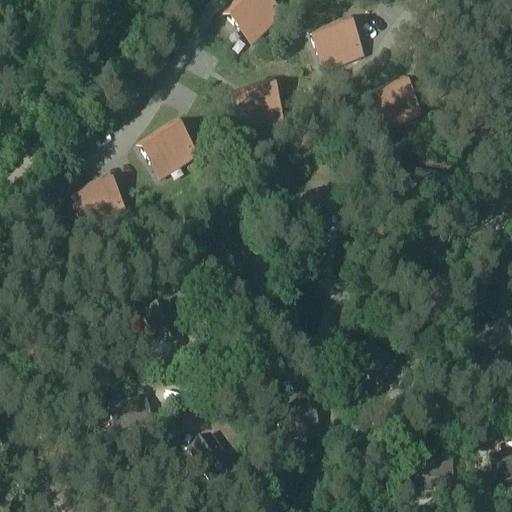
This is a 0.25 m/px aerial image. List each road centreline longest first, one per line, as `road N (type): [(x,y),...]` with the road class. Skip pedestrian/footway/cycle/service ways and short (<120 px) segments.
road 1 (track): [(155,0),(0,200)]
road 2 (unknown): [(333,164),(332,246),(353,299)]
